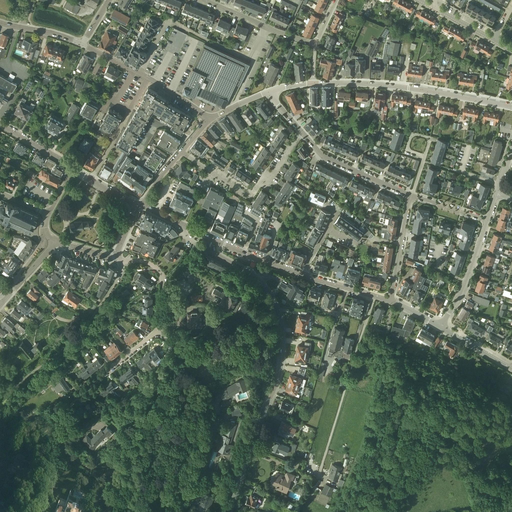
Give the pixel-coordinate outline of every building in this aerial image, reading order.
[(93,12),(99,0),(85,0),(84,3),(82,3),(75,0),(66,0),(62,7),(79,16),(93,12)] [(127,11),(129,8),(127,7),(130,3),(125,0),(119,0),(118,2),(122,4),(120,7),(127,11)] [(175,0),(173,7),(179,9),(182,2),(177,0),(175,0)] [(245,8),(248,1),(246,0),(241,0),(239,6),(245,8)] [(251,10),(254,3),(248,1),(245,8),(251,10)] [(411,4),(405,1),(402,8),(407,11),(411,12),(413,13),(415,9),(413,8),(410,6),(411,4)] [(268,11),(271,3),(268,2),(265,8),(260,5),(257,13),(263,15),(265,9),(268,11)] [(471,12),(474,5),(469,2),(465,9),(471,12)] [(188,13),(191,5),(185,3),(182,11),(188,13)] [(257,13),(260,5),(254,3),(251,10),(257,13)] [(321,12),(324,7),(317,4),(314,9),(321,12)] [(194,15),(197,8),(191,5),(188,13),(194,15)] [(476,15),(480,8),(474,5),(471,12),(476,15)] [(278,13),(276,12),(277,9),(272,7),(271,11),(273,12),(270,18),(275,20),(281,8),(278,13)] [(200,18),(203,10),(197,8),(194,15),(200,18)] [(280,23),(285,14),(282,13),(284,10),(281,8),(275,20),(280,23)] [(482,18),(485,11),(480,8),(476,15),(482,18)] [(115,10),(111,17),(126,25),(130,18),(115,10)] [(206,20),(209,13),(203,10),(200,18),(203,19),(202,22),(205,23),(206,20)] [(428,13),(422,10),(421,12),(418,11),(415,15),(419,17),(425,20),(428,13)] [(487,21),(491,14),(485,11),(482,18),(487,21)] [(340,23),(344,14),(340,12),(339,15),(336,14),(333,20),(340,23)] [(212,23),(215,15),(209,13),(206,20),(212,23)] [(434,25),(436,20),(433,18),(434,16),(428,13),(425,20),(430,23),(434,25)] [(286,26),(290,18),(284,16),(285,14),(280,23),(286,26)] [(317,22),(319,17),(312,14),(310,19),(317,22)] [(492,24),(496,17),(491,14),(487,21),(492,24)] [(157,28),(158,26),(157,25),(158,22),(150,17),(147,22),(157,28)] [(222,30),(225,21),(219,19),(218,22),(215,21),(213,26),(212,30),(215,31),(216,27),(222,30)] [(314,27),(317,22),(310,19),(308,24),(314,27)] [(336,32),(340,23),(333,20),(331,26),(333,27),(332,30),(336,32)] [(232,29),(229,28),(231,24),(225,21),(222,30),(227,32),(226,34),(229,35),(233,27),(232,29)] [(155,30),(157,28),(147,22),(144,27),(153,32),(154,29),(155,30)] [(312,32),(314,27),(308,24),(305,29),(312,32)] [(239,36),(243,27),(237,25),(236,28),(233,27),(229,35),(232,36),(234,33),(239,36)] [(127,31),(120,26),(118,29),(125,34),(127,31)] [(457,29),(451,26),(449,29),(445,26),(443,30),(448,32),(447,32),(453,35),(457,29)] [(151,37),(152,35),(151,34),(153,32),(144,27),(141,32),(151,37)] [(246,42),(250,34),(247,33),(249,30),(243,27),(239,36),(245,38),(243,41),(246,42)] [(176,56),(184,40),(187,35),(186,35),(173,28),(165,46),(163,49),(168,52),(173,54),(176,56)] [(386,28),(381,36),(385,38),(390,31),(386,28)] [(310,37),(312,32),(305,29),(303,34),(310,37)] [(463,41),(465,37),(461,35),(463,32),(457,29),(453,35),(459,38),(463,41)] [(106,30),(101,41),(113,48),(117,41),(114,40),(116,36),(106,30)] [(150,40),(151,37),(141,32),(139,36),(147,41),(149,39),(150,40)] [(0,57),(1,57),(8,35),(2,33),(0,37),(0,57)] [(334,43),(336,38),(329,35),(327,40),(334,43)] [(146,47),(147,45),(146,44),(147,41),(139,36),(136,41),(146,47)] [(391,41),(389,47),(399,49),(400,43),(398,42),(399,38),(392,36),(391,41)] [(21,49),(22,47),(32,51),(30,57),(33,58),(36,49),(35,49),(37,42),(28,39),(28,41),(24,39),(23,41),(19,40),(17,48),(21,49)] [(377,39),(374,45),(369,54),(373,56),(380,41),(377,39)] [(484,43),(478,40),(477,43),(472,41),(470,44),(475,47),(480,50),(484,43)] [(114,48),(113,48),(101,41),(98,47),(111,53),(114,48)] [(144,49),(146,47),(136,41),(133,46),(142,51),(143,48),(144,49)] [(193,68),(184,87),(185,87),(186,89),(186,91),(186,92),(185,92),(195,97),(197,94),(225,107),(229,99),(236,84),(240,86),(250,64),(245,62),(217,49),(205,43),(193,68)] [(369,54),(374,45),(370,43),(365,53),(369,55),(369,54)] [(490,55),(492,52),(488,50),(490,47),(484,43),(480,50),(486,53),(490,55)] [(52,47),(46,45),(44,52),(43,51),(40,59),(44,60),(46,54),(50,56),(52,47)] [(266,56),(270,58),(274,47),(270,45),(266,56)] [(142,51),(133,46),(129,53),(125,60),(138,68),(145,57),(147,54),(142,51)] [(50,56),(49,59),(55,61),(59,49),(52,47),(50,56)] [(120,58),(125,50),(120,47),(115,54),(117,55),(116,56),(120,58)] [(298,55),(299,51),(295,50),(295,49),(291,48),(286,58),(290,59),(293,53),(298,55)] [(351,57),(354,50),(350,48),(346,55),(351,57)] [(59,49),(55,61),(54,63),(58,64),(58,63),(62,64),(64,58),(63,58),(65,51),(59,49)] [(129,53),(125,50),(120,58),(124,60),(125,60),(129,53)] [(87,60),(89,57),(84,54),(77,68),(82,70),(81,70),(87,60)] [(356,64),(355,71),(365,71),(365,59),(363,59),(363,56),(357,56),(357,55),(356,59),(356,64)] [(86,73),(93,59),(89,57),(87,60),(81,70),(82,70),(86,73)] [(327,60),(321,59),(320,63),(326,65),(323,76),(328,77),(330,69),(329,69),(332,61),(327,60)] [(329,69),(330,69),(328,77),(332,78),(336,64),(341,65),(342,60),(339,59),(338,62),(336,62),(332,61),(329,69)] [(98,74),(103,64),(97,61),(92,71),(98,74)] [(304,61),(299,62),(301,80),(306,79),(305,72),(307,72),(307,68),(304,68),(304,61)] [(381,71),(381,61),(377,61),(377,62),(372,62),(372,71),(381,71)] [(266,81),(268,82),(276,65),(271,63),(263,80),(264,80),(264,81),(265,82),(266,81)] [(356,64),(346,63),(346,74),(355,75),(355,71),(356,64)] [(416,69),(415,69),(416,67),(412,66),(412,64),(409,64),(408,75),(415,76),(416,69)] [(278,66),(276,65),(268,82),(270,83),(270,84),(271,84),(272,84),(273,84),(281,67),(278,66)] [(422,77),(423,66),(421,65),(420,70),(416,69),(415,76),(422,77)] [(104,74),(115,80),(119,72),(108,66),(104,74)] [(430,68),(430,72),(432,72),(431,78),(438,79),(440,70),(436,69),(430,68)] [(440,70),(438,79),(446,80),(446,75),(449,75),(449,71),(444,70),(440,69),(440,70)] [(43,73),(42,77),(50,81),(52,78),(49,76),(44,74),(43,73)] [(463,76),(464,74),(458,73),(457,76),(460,77),(459,83),(466,84),(467,76),(463,76)] [(0,101),(5,104),(6,104),(8,100),(8,99),(11,93),(11,92),(12,92),(16,86),(16,85),(16,84),(12,81),(7,79),(0,74),(0,101)] [(467,76),(466,84),(473,85),(474,79),(476,79),(477,76),(472,75),(471,77),(467,76)] [(28,90),(33,82),(29,80),(24,88),(28,90)] [(88,92),(92,84),(85,81),(81,89),(88,92)] [(157,114),(159,116),(173,124),(171,128),(182,135),(187,125),(190,120),(192,117),(168,103),(169,101),(156,93),(150,90),(147,95),(147,94),(145,98),(144,97),(117,144),(130,151),(134,144),(135,145),(136,145),(136,144),(137,143),(136,143),(135,142),(143,128),(144,128),(145,128),(146,128),(146,127),(146,126),(144,126),(154,109),(159,112),(157,114)] [(295,115),(303,111),(294,91),(286,95),(295,115)] [(370,105),(371,97),(368,96),(369,93),(363,92),(362,99),(361,102),(365,103),(364,104),(370,105)] [(380,105),(382,92),(377,92),(376,99),(376,100),(375,108),(374,108),(373,114),(377,114),(377,113),(379,108),(379,105),(380,105)] [(385,101),(386,93),(382,92),(380,105),(379,105),(379,108),(377,113),(382,113),(382,112),(383,109),(384,109),(385,101)] [(393,94),(391,106),(395,106),(399,107),(399,103),(399,102),(400,95),(393,94)] [(399,102),(399,103),(411,104),(411,100),(407,99),(407,96),(400,95),(399,102)] [(26,99),(22,97),(19,103),(14,113),(17,115),(16,115),(18,116),(19,117),(20,117),(25,107),(23,105),(26,99)] [(99,105),(88,98),(86,101),(79,112),(91,118),(95,110),(96,111),(99,105)] [(421,108),(423,101),(416,100),(414,111),(418,112),(419,108),(421,108)] [(263,101),(257,106),(262,113),(262,112),(266,118),(269,116),(268,115),(272,112),(263,101)] [(434,111),(434,107),(430,106),(430,103),(423,101),(421,108),(429,110),(434,111)] [(26,120),(31,110),(35,104),(31,102),(28,108),(25,107),(20,117),(23,119),(23,118),(26,120)] [(71,121),(79,107),(73,103),(68,111),(70,112),(66,118),(71,121)] [(445,113),(447,106),(440,104),(437,116),(441,117),(442,112),(445,113)] [(445,113),(452,114),(457,115),(458,112),(453,111),(454,107),(447,106),(445,113)] [(464,107),(462,118),(465,119),(466,115),(470,116),(471,108),(464,107)] [(471,108),(470,116),(473,117),(472,120),(476,121),(478,110),(471,108)] [(116,114),(114,113),(114,112),(109,109),(103,119),(104,119),(99,129),(110,135),(115,126),(116,126),(122,116),(117,113),(116,114)] [(250,124),(256,119),(249,109),(242,114),(250,124)] [(235,110),(228,115),(240,132),(246,128),(235,110)] [(485,111),(482,122),(486,123),(487,119),(490,120),(492,113),(485,111)] [(492,113),(490,120),(494,121),(493,125),(497,125),(499,114),(492,113)] [(230,136),(236,131),(235,129),(226,116),(219,121),(228,134),(230,136)] [(57,134),(63,124),(50,117),(44,127),(47,128),(46,130),(54,134),(55,133),(57,134)] [(310,130),(316,124),(312,119),(310,117),(306,120),(308,122),(305,125),(310,130)] [(216,138),(222,133),(214,124),(208,129),(216,138)] [(276,133),(284,139),(286,140),(288,141),(290,139),(286,137),(287,134),(286,133),(288,129),(281,124),(275,132),(276,133)] [(320,129),(316,124),(310,130),(314,135),(317,132),(319,134),(323,131),(321,129),(320,129)] [(150,145),(160,129),(158,129),(157,129),(153,135),(151,139),(148,144),(150,145)] [(395,129),(393,135),(402,138),(404,132),(395,129)] [(466,141),(472,142),(474,130),(468,129),(466,141)] [(160,137),(161,137),(158,143),(172,153),(174,150),(178,145),(180,141),(164,130),(160,137)] [(212,147),(217,141),(206,131),(201,136),(212,147)] [(282,143),(284,140),(284,139),(276,133),(273,138),(282,143)] [(393,135),(392,140),(401,143),(402,138),(393,135)] [(331,140),(332,137),(328,136),(327,138),(326,138),(323,144),(329,146),(331,140)] [(329,146),(334,148),(337,143),(338,139),(339,137),(337,136),(336,138),(335,138),(334,141),(331,140),(329,146)] [(270,142),(279,148),(280,146),(282,143),(273,138),(270,142)] [(438,138),(436,144),(445,147),(447,148),(448,145),(446,144),(447,141),(438,138)] [(87,140),(86,142),(83,140),(80,146),(87,151),(92,143),(87,140)] [(203,151),(207,146),(197,140),(193,145),(193,146),(197,149),(198,147),(203,151)] [(344,142),(342,145),(340,151),(345,153),(348,147),(349,144),(350,141),(348,140),(347,143),(344,142)] [(401,143),(392,140),(390,146),(399,149),(401,143)] [(497,164),(503,144),(502,143),(502,142),(495,140),(492,149),(482,146),(478,159),(488,162),(495,164),(496,163),(497,164)] [(232,141),(230,146),(240,151),(242,146),(232,141)] [(350,141),(349,144),(348,147),(345,153),(351,155),(353,150),(355,146),(351,145),(353,142),(352,142),(350,141)] [(22,155),(26,147),(18,142),(13,150),(22,155)] [(280,149),(279,148),(270,142),(267,147),(276,152),(278,149),(281,152),(283,150),(280,149)] [(436,144),(434,149),(443,152),(445,147),(436,144)] [(193,146),(190,149),(200,156),(203,158),(204,155),(206,153),(203,151),(198,147),(197,149),(193,146)] [(263,146),(260,150),(268,156),(271,151),(263,146)] [(302,146),(297,150),(303,158),(309,154),(302,146)] [(167,155),(155,147),(144,163),(156,171),(160,165),(165,158),(164,158),(167,155)] [(434,149),(433,155),(442,158),(443,152),(434,149)] [(260,150),(257,155),(265,160),(268,156),(260,150)] [(357,158),(359,152),(353,150),(351,155),(357,158)] [(94,154),(93,154),(90,159),(88,158),(84,165),(92,170),(96,163),(97,163),(102,155),(95,151),(94,154)] [(40,154),(40,153),(38,152),(37,153),(36,153),(32,161),(40,165),(44,158),(40,155),(40,154)] [(371,164),(377,153),(375,152),(374,155),(370,153),(368,156),(369,156),(366,162),(371,164)] [(377,167),(380,161),(377,160),(378,157),(377,157),(379,154),(377,153),(371,164),(377,167)] [(366,162),(369,156),(368,156),(363,154),(360,159),(366,162)] [(137,164),(137,165),(131,161),(132,158),(128,155),(113,178),(113,179),(116,181),(118,179),(120,178),(136,188),(134,192),(140,197),(144,190),(143,190),(153,175),(137,164)] [(213,162),(218,165),(223,169),(223,168),(229,160),(224,157),(222,156),(221,157),(217,155),(216,157),(213,162)] [(257,155),(254,159),(262,165),(263,163),(265,160),(257,155)] [(440,164),(442,158),(433,155),(431,161),(440,164)] [(55,164),(47,159),(44,163),(43,163),(42,165),(60,176),(60,175),(63,176),(67,170),(64,168),(65,168),(56,163),(55,164)] [(254,159),(251,164),(259,169),(261,166),(265,169),(266,167),(264,166),(262,165),(254,159)] [(383,170),(385,164),(380,161),(377,167),(383,170)] [(291,167),(298,171),(299,172),(301,169),(300,168),(301,166),(294,162),(293,164),(291,167)] [(187,171),(186,171),(188,169),(181,163),(177,168),(186,175),(187,173),(190,176),(191,175),(187,171)] [(236,166),(231,163),(226,170),(231,174),(232,173),(233,173),(238,166),(237,166),(236,166)] [(316,163),(313,169),(315,170),(314,173),(317,174),(319,172),(322,166),(316,163)] [(105,165),(99,174),(100,174),(104,176),(103,178),(106,180),(107,178),(108,179),(109,176),(113,178),(120,167),(115,164),(112,169),(106,165),(105,165)] [(401,168),(403,165),(401,164),(399,166),(396,165),(395,168),(392,174),(398,176),(400,170),(401,168)] [(241,168),(243,166),(241,165),(239,167),(238,166),(233,173),(235,175),(234,175),(239,178),(244,170),(241,168)] [(389,165),(386,171),(392,174),(395,168),(389,165)] [(322,166),(319,172),(324,174),(327,168),(322,166)] [(436,176),(438,170),(429,166),(427,173),(436,176)] [(493,176),(495,170),(487,167),(483,166),(482,168),(486,170),(485,173),(493,176)] [(288,171),(296,177),(299,173),(298,172),(299,172),(298,171),(291,167),(289,170),(288,171)] [(180,178),(182,176),(185,178),(186,176),(188,178),(190,176),(187,173),(186,175),(177,168),(173,172),(180,178)] [(327,168),(324,174),(329,177),(332,171),(327,168)] [(33,179),(36,174),(29,169),(26,173),(33,179)] [(41,169),(38,176),(46,180),(57,186),(61,179),(58,177),(59,175),(53,172),(52,175),(48,173),(48,172),(41,169)] [(305,176),(307,177),(307,175),(310,170),(307,169),(306,173),(303,172),(301,176),(304,178),(305,176)] [(244,182),(250,171),(248,170),(247,172),(244,170),(239,178),(244,182)] [(288,171),(285,176),(294,182),(297,178),(296,177),(288,171)] [(331,181),(329,187),(331,188),(333,185),(334,182),(335,179),(338,174),(332,171),(329,177),(332,178),(331,181)] [(409,181),(411,175),(406,173),(403,178),(409,181)] [(425,179),(432,181),(433,182),(434,182),(436,176),(427,173),(425,179)] [(334,182),(333,185),(334,185),(336,183),(339,184),(343,176),(338,174),(335,179),(334,182)] [(339,184),(339,185),(343,186),(342,189),(343,189),(344,188),(345,186),(349,179),(343,176),(339,184)] [(13,189),(17,180),(13,178),(12,182),(7,179),(4,185),(13,189)] [(425,179),(424,179),(426,180),(425,182),(423,182),(421,187),(423,187),(422,189),(428,191),(432,181),(425,179)] [(281,180),(281,181),(285,184),(292,189),(294,190),(296,186),(294,184),(295,184),(289,180),(286,183),(281,180)] [(350,187),(349,189),(354,192),(356,189),(358,183),(353,180),(350,186),(349,187),(350,187)] [(445,180),(444,182),(443,185),(443,186),(446,186),(449,187),(448,191),(454,193),(457,181),(452,180),(451,181),(448,180),(448,181),(445,180)] [(282,185),(284,187),(282,189),(288,193),(291,194),(294,190),(292,189),(285,184),(281,181),(279,183),(282,185)] [(428,191),(434,193),(437,183),(434,182),(433,182),(432,181),(428,191)] [(193,198),(197,190),(190,187),(190,186),(180,182),(170,203),(171,204),(169,207),(185,214),(186,211),(187,211),(193,199),(193,198)] [(357,194),(354,202),(356,203),(357,201),(358,197),(361,191),(364,185),(358,183),(356,189),(354,192),(357,194)] [(487,193),(489,186),(480,183),(478,189),(487,193)] [(454,193),(459,194),(460,191),(463,192),(465,186),(462,184),(461,185),(457,184),(454,193)] [(361,191),(358,197),(360,198),(361,195),(365,197),(367,194),(369,188),(364,185),(361,191)] [(218,209),(225,194),(218,191),(219,190),(211,186),(202,207),(208,209),(203,219),(211,223),(218,209)] [(365,197),(364,199),(369,202),(367,206),(369,208),(372,201),(370,200),(372,196),(375,190),(369,188),(367,194),(365,197)] [(291,194),(288,193),(282,189),(280,192),(275,189),(274,190),(279,193),(287,199),(288,199),(291,194)] [(478,189),(476,195),(476,196),(478,196),(485,199),(487,193),(478,189)] [(262,190),(259,194),(265,199),(267,200),(270,201),(271,200),(268,198),(267,197),(269,194),(262,190)] [(276,194),(278,195),(276,198),(284,204),(287,199),(279,193),(274,190),(273,192),(275,194),(276,194)] [(312,191),(309,199),(320,204),(319,206),(322,207),(324,202),(326,197),(312,191)] [(376,198),(374,201),(380,203),(382,200),(384,194),(379,192),(376,198)] [(265,199),(259,194),(256,199),(262,203),(265,199)] [(384,194),(382,200),(387,203),(390,197),(384,194)] [(469,204),(474,206),(478,196),(476,196),(476,195),(472,194),(471,197),(469,204)] [(474,206),(480,208),(481,206),(483,207),(484,202),(483,201),(484,198),(485,199),(478,196),(474,206)] [(390,197),(387,203),(393,205),(395,199),(390,197)] [(256,199),(253,204),(262,210),(265,205),(262,204),(262,203),(256,199)] [(395,199),(393,205),(398,208),(401,202),(395,199)] [(6,202),(0,200),(0,204),(0,205),(0,204),(0,223),(5,226),(4,229),(8,231),(10,226),(8,225),(9,224),(30,233),(37,215),(11,204),(6,202)] [(273,205),(280,208),(283,203),(276,200),(273,205)] [(224,201),(215,221),(211,230),(222,236),(228,224),(236,206),(231,204),(224,201)] [(258,217),(262,211),(254,207),(251,212),(258,217)] [(422,219),(424,208),(418,207),(417,210),(416,210),(415,215),(417,215),(416,218),(415,217),(415,218),(422,219)] [(503,207),(501,212),(511,215),(511,212),(509,212),(510,209),(503,207)] [(321,209),(319,214),(328,218),(330,213),(321,209)] [(296,219),(300,213),(295,210),(291,216),(296,219)] [(511,215),(501,212),(499,217),(506,220),(508,216),(511,217),(511,215)] [(174,237),(179,234),(178,232),(177,230),(175,228),(173,227),(170,225),(145,213),(140,224),(165,236),(166,233),(170,236),(172,235),(174,237)] [(242,221),(244,217),(235,213),(231,221),(240,225),(242,221)] [(385,224),(387,224),(390,224),(397,226),(398,219),(392,218),(393,215),(384,214),(381,213),(381,216),(384,217),(384,218),(386,218),(385,224)] [(317,214),(315,219),(317,220),(326,224),(328,218),(319,214),(317,214)] [(340,214),(334,222),(339,226),(345,217),(340,214)] [(345,217),(339,226),(344,229),(351,220),(346,216),(345,217)] [(240,225),(241,226),(250,229),(251,230),(254,224),(252,223),(244,217),(242,221),(240,225)] [(264,234),(270,219),(265,217),(258,232),(264,234)] [(499,217),(497,223),(511,227),(511,226),(510,225),(511,221),(506,220),(499,217)] [(423,226),(424,220),(424,219),(422,219),(415,218),(414,224),(423,226)] [(317,220),(315,226),(324,229),(326,224),(317,220)] [(351,220),(344,229),(349,233),(354,225),(355,223),(351,220)] [(82,222),(82,221),(74,222),(74,223),(69,224),(70,229),(74,229),(75,230),(83,229),(82,228),(88,228),(88,230),(91,229),(91,227),(92,225),(92,223),(90,221),(88,221),(82,222)] [(443,232),(446,223),(440,221),(439,225),(436,224),(434,230),(438,231),(438,230),(443,232)] [(465,233),(469,223),(463,221),(459,232),(463,233),(465,233)] [(451,236),(453,229),(450,228),(451,225),(446,223),(443,232),(448,233),(447,234),(451,236)] [(465,233),(472,236),(471,235),(472,233),(473,233),(475,228),(473,228),(474,225),(469,223),(465,233)] [(422,232),(423,226),(414,224),(412,231),(422,232)] [(237,228),(238,226),(236,225),(235,227),(230,225),(225,236),(225,237),(231,240),(233,239),(238,229),(237,228)] [(354,225),(349,233),(353,236),(359,229),(354,225)] [(235,241),(243,245),(244,242),(245,242),(246,239),(248,233),(250,229),(241,226),(240,229),(235,240),(235,241)] [(314,226),(311,231),(320,236),(323,231),(314,226)] [(141,227),(132,247),(154,257),(160,243),(154,240),(155,237),(157,233),(149,230),(141,227)] [(359,229),(353,236),(358,239),(363,232),(359,229)] [(382,229),(382,232),(384,232),(383,238),(388,239),(388,237),(395,238),(396,232),(393,231),(389,230),(385,230),(382,229)] [(310,230),(307,236),(308,236),(317,241),(320,236),(311,231),(310,230)] [(258,232),(257,235),(255,240),(261,242),(264,234),(258,232)] [(470,242),(472,236),(465,233),(463,233),(461,239),(470,242)] [(20,241),(20,240),(21,240),(14,251),(9,247),(6,251),(10,253),(13,255),(14,253),(18,256),(25,261),(37,243),(30,239),(29,239),(21,236),(14,234),(13,239),(20,241)] [(261,242),(258,251),(266,254),(271,241),(270,241),(272,236),(265,234),(264,234),(261,242)] [(494,234),(492,239),(498,241),(503,242),(510,244),(511,242),(507,240),(506,241),(500,239),(501,236),(494,234)] [(308,236),(305,241),(314,246),(317,241),(308,236)] [(255,240),(252,239),(250,242),(248,247),(258,251),(261,242),(255,240)] [(269,255),(275,257),(280,259),(280,257),(281,257),(282,255),(279,254),(280,252),(277,251),(278,248),(276,247),(278,241),(275,239),(273,246),(269,255)] [(468,248),(470,242),(461,239),(459,245),(460,246),(464,247),(468,248)] [(492,239),(491,244),(498,247),(501,248),(503,242),(498,241),(492,239)] [(491,244),(489,249),(496,251),(503,253),(503,251),(497,249),(498,247),(491,244)] [(280,257),(280,259),(286,261),(289,252),(291,246),(288,245),(286,251),(284,250),(285,247),(279,245),(278,248),(277,251),(280,252),(279,254),(282,255),(281,257),(280,257)] [(178,260),(182,253),(184,250),(179,248),(179,247),(175,246),(165,256),(166,261),(173,261),(174,258),(178,260)] [(292,250),(288,262),(295,264),(300,252),(298,251),(297,252),(292,250)] [(454,251),(452,257),(454,258),(463,261),(466,255),(457,252),(454,251)] [(300,252),(295,264),(302,267),(306,255),(301,253),(300,253),(301,252),(300,252)] [(64,268),(64,267),(68,257),(68,256),(61,253),(57,264),(63,268),(62,270),(64,268)] [(321,262),(323,255),(320,254),(318,258),(317,258),(316,262),(315,266),(313,266),(311,272),(317,274),(318,271),(318,272),(321,263),(322,262),(321,262)] [(487,254),(485,259),(493,261),(497,263),(498,263),(500,258),(499,258),(498,258),(499,255),(496,254),(495,257),(487,254)] [(73,269),(76,261),(76,260),(68,258),(69,256),(68,256),(68,257),(64,267),(64,268),(62,272),(61,274),(60,277),(68,286),(69,283),(70,279),(73,269)] [(11,258),(7,264),(15,269),(19,263),(11,258)] [(208,258),(204,266),(207,267),(223,276),(227,268),(208,258)] [(341,277),(345,265),(340,264),(341,260),(334,258),(331,268),(338,270),(336,276),(341,277)] [(461,267),(463,261),(454,258),(452,264),(461,267)] [(485,259),(484,265),(491,267),(494,268),(495,268),(497,263),(493,261),(485,259)] [(82,271),(84,263),(76,261),(76,260),(76,261),(73,269),(78,270),(77,272),(81,273),(82,271)] [(4,262),(2,264),(6,267),(3,270),(11,275),(15,269),(7,264),(4,262)] [(323,264),(323,263),(322,262),(321,263),(318,272),(325,274),(328,266),(323,264)] [(94,275),(96,267),(84,263),(82,271),(81,273),(82,273),(80,277),(83,279),(86,273),(88,274),(83,284),(84,284),(82,287),(86,288),(87,287),(88,287),(94,275)] [(459,273),(461,267),(452,264),(450,270),(459,273)] [(484,265),(482,269),(485,270),(486,270),(485,271),(485,272),(489,273),(490,272),(492,272),(494,268),(491,267),(484,265)] [(113,281),(117,269),(108,266),(107,270),(104,278),(113,281)] [(42,281),(50,273),(45,268),(36,276),(42,281)] [(100,268),(97,277),(104,279),(104,278),(107,270),(100,268)] [(357,283),(360,272),(348,268),(345,279),(346,279),(346,280),(356,283),(357,283)] [(405,279),(399,291),(406,295),(410,287),(414,289),(417,281),(422,271),(416,269),(411,279),(414,280),(412,283),(410,282),(405,279)] [(60,277),(56,273),(55,273),(47,281),(52,287),(61,278),(60,277)] [(137,280),(135,282),(139,285),(137,288),(140,289),(143,284),(147,278),(141,274),(137,280)] [(368,277),(369,275),(365,274),(364,276),(364,275),(362,284),(368,285),(370,277),(368,277)] [(371,274),(370,277),(368,285),(373,287),(376,279),(376,276),(371,274)] [(480,275),(479,280),(489,283),(492,284),(493,282),(487,280),(488,277),(480,275)] [(382,280),(382,279),(378,278),(379,276),(376,276),(376,279),(373,287),(374,287),(379,288),(381,280),(382,280)] [(429,287),(432,281),(420,276),(418,281),(414,289),(416,290),(412,298),(420,301),(427,286),(429,287)] [(147,278),(143,284),(149,288),(151,290),(154,285),(152,284),(154,281),(151,280),(147,278)] [(100,285),(95,294),(95,295),(102,298),(110,284),(103,280),(100,285)] [(479,280),(477,285),(483,287),(484,287),(487,288),(489,283),(479,280)] [(282,282),(280,287),(289,292),(288,294),(294,297),(294,296),(301,300),(304,294),(301,293),(303,290),(299,288),(293,284),(293,285),(289,283),(288,286),(282,282)] [(477,285),(475,290),(482,292),(489,294),(490,292),(483,290),(484,287),(483,287),(477,285)] [(494,285),(494,287),(494,288),(496,289),(495,291),(500,293),(502,287),(494,285)] [(311,287),(308,297),(313,299),(313,300),(315,300),(314,303),(317,304),(321,289),(315,287),(314,288),(311,287)] [(30,289),(27,293),(34,299),(37,295),(39,293),(33,288),(31,290),(30,289)] [(124,298),(130,292),(126,288),(120,294),(124,298)] [(229,294),(228,296),(226,294),(214,288),(211,294),(222,300),(220,303),(232,310),(232,309),(235,310),(240,301),(237,300),(238,299),(229,294)] [(63,299),(61,301),(67,304),(68,303),(75,307),(80,299),(68,290),(63,299)] [(52,300),(54,298),(51,295),(52,294),(49,291),(48,292),(46,294),(46,295),(52,300)] [(326,293),(322,306),(331,309),(335,295),(326,293)] [(152,305),(153,298),(149,298),(149,294),(148,294),(144,294),(144,297),(145,297),(144,305),(152,305)] [(435,297),(430,306),(438,311),(444,298),(437,294),(435,297)] [(488,306),(490,300),(474,294),(472,299),(478,303),(488,306)] [(55,304),(52,300),(46,295),(43,298),(50,303),(53,306),(55,304)] [(344,304),(343,310),(350,312),(350,313),(349,315),(350,316),(350,318),(361,321),(363,313),(361,312),(364,301),(353,298),(351,306),(344,304)] [(18,306),(16,307),(21,311),(23,313),(26,315),(32,308),(29,305),(28,306),(21,300),(17,305),(18,306)] [(470,307),(473,304),(467,300),(465,304),(463,307),(458,315),(464,319),(469,311),(468,310),(470,307)] [(153,305),(152,305),(144,305),(143,313),(152,313),(153,305)] [(14,309),(10,313),(18,319),(20,321),(23,317),(21,316),(22,315),(21,315),(22,315),(21,314),(23,313),(21,311),(16,307),(15,309),(14,309)] [(375,316),(373,321),(378,323),(380,317),(381,318),(384,309),(384,308),(382,308),(381,308),(378,307),(377,310),(376,309),(374,315),(375,316)] [(201,313),(188,313),(188,326),(201,326),(201,313)] [(297,319),(297,322),(297,323),(308,325),(311,326),(312,321),(309,321),(311,315),(306,314),(306,316),(299,315),(298,319),(297,319)] [(3,322),(1,324),(6,329),(6,328),(9,331),(9,332),(12,334),(14,331),(11,329),(10,328),(14,324),(6,317),(2,321),(3,322)] [(141,327),(140,329),(145,331),(146,329),(149,323),(143,320),(140,318),(137,323),(140,325),(139,327),(141,327)] [(393,326),(391,332),(409,337),(411,330),(414,321),(407,318),(403,327),(402,328),(402,329),(393,326)] [(477,325),(479,323),(471,318),(469,322),(470,322),(467,328),(474,331),(477,325)] [(296,326),(296,330),(303,331),(302,334),(307,335),(308,330),(307,329),(308,325),(297,323),(296,324),(296,326)] [(474,331),(473,333),(478,336),(479,334),(481,335),(483,331),(485,332),(487,329),(489,326),(486,324),(484,327),(482,325),(481,327),(480,327),(477,325),(474,331)] [(489,325),(487,329),(485,332),(488,334),(485,338),(492,342),(497,333),(492,330),(494,327),(489,325)] [(341,357),(341,355),(343,350),(344,345),(341,344),(345,330),(335,327),(330,347),(328,355),(332,357),(333,355),(341,357)] [(422,328),(417,336),(423,340),(428,332),(422,328)] [(134,340),(139,336),(134,330),(129,334),(134,340)] [(422,342),(426,345),(427,343),(429,344),(429,343),(432,344),(434,341),(432,340),(434,335),(428,332),(423,340),(422,342)] [(497,333),(492,342),(498,345),(501,340),(502,341),(505,336),(498,332),(497,333)] [(129,344),(134,340),(129,334),(124,338),(129,344)] [(351,352),(354,339),(346,337),(344,345),(343,350),(341,355),(349,357),(351,352)] [(437,348),(443,339),(438,337),(433,346),(437,348)] [(452,360),(454,356),(459,347),(454,344),(447,340),(445,345),(451,348),(449,353),(447,357),(452,360)] [(33,354),(31,351),(23,341),(18,346),(29,359),(34,355),(33,354)] [(296,349),(296,351),(296,352),(296,353),(307,354),(308,347),(310,347),(311,342),(305,341),(304,346),(298,345),(297,349),(296,349)] [(37,350),(38,351),(43,347),(38,342),(33,346),(34,346),(37,350)] [(117,355),(122,351),(114,342),(109,346),(117,355)] [(112,359),(117,355),(109,346),(105,350),(112,359)] [(159,366),(159,365),(161,363),(156,356),(159,353),(154,348),(149,352),(159,366)] [(159,366),(149,352),(143,357),(153,370),(153,369),(147,363),(150,360),(156,368),(159,366)] [(295,354),(295,355),(296,356),(295,359),(302,360),(301,364),(305,364),(305,361),(306,361),(306,359),(308,359),(309,355),(307,354),(296,353),(295,354)] [(104,360),(100,356),(98,358),(92,363),(97,369),(102,364),(101,362),(104,360)] [(153,370),(143,357),(137,362),(141,368),(144,365),(150,372),(153,370)] [(91,373),(97,369),(92,363),(90,361),(84,366),(91,373)] [(80,377),(83,375),(85,378),(91,373),(84,366),(77,372),(78,374),(80,377)] [(131,368),(125,372),(130,378),(134,384),(136,386),(139,384),(133,376),(136,374),(131,368)] [(123,383),(127,380),(132,386),(134,384),(130,378),(125,372),(119,377),(123,383)] [(288,379),(287,381),(288,382),(299,386),(303,387),(305,382),(302,381),(305,374),(298,372),(296,375),(294,375),(290,374),(289,379),(288,379)] [(56,381),(52,384),(57,392),(64,388),(65,390),(70,387),(65,380),(61,374),(54,379),(56,381)] [(249,400),(251,391),(249,386),(250,386),(249,383),(247,377),(244,378),(244,379),(236,382),(219,392),(225,400),(232,396),(235,400),(234,401),(236,404),(248,400),(249,400)] [(111,380),(105,385),(110,391),(114,396),(116,399),(119,397),(113,390),(118,386),(115,382),(114,383),(111,380)] [(287,386),(285,390),(289,391),(288,393),(299,397),(299,394),(300,392),(303,392),(305,387),(303,387),(299,386),(288,382),(287,383),(286,385),(287,386)] [(114,396),(110,391),(105,385),(99,390),(104,396),(107,393),(111,398),(114,396)] [(291,403),(291,404),(282,401),(281,404),(280,404),(279,404),(279,405),(279,406),(279,407),(280,407),(280,408),(285,410),(284,411),(291,414),(295,404),(291,403)] [(239,406),(230,408),(233,415),(241,413),(239,406)] [(222,434),(217,450),(226,452),(226,450),(231,452),(233,444),(231,444),(237,424),(228,421),(224,434),(222,434)] [(279,430),(278,433),(284,436),(286,432),(293,435),(296,428),(288,425),(288,424),(282,422),(279,430)] [(86,436),(83,440),(86,443),(85,443),(87,445),(88,444),(93,449),(93,450),(97,446),(96,445),(106,435),(109,437),(113,432),(107,426),(107,427),(102,431),(101,429),(91,440),(86,436)] [(286,454),(289,447),(282,444),(276,442),(272,450),(279,452),(286,454)] [(18,457),(11,473),(18,476),(25,460),(18,457)] [(341,479),(342,474),(340,473),(342,467),(332,464),(328,477),(338,480),(338,478),(341,479)] [(292,482),(294,474),(286,471),(285,475),(276,472),(273,484),(277,485),(276,488),(286,492),(290,482),(292,482)] [(325,484),(321,493),(329,497),(333,488),(325,484)] [(191,489),(188,497),(203,502),(202,505),(210,508),(214,496),(204,493),(191,489)] [(245,503),(254,506),(255,506),(259,507),(262,498),(258,497),(258,496),(257,496),(259,492),(254,491),(253,494),(251,494),(250,497),(248,496),(245,503)] [(81,511),(82,511),(72,508),(73,505),(67,503),(65,508),(57,506),(55,511),(81,511)]
